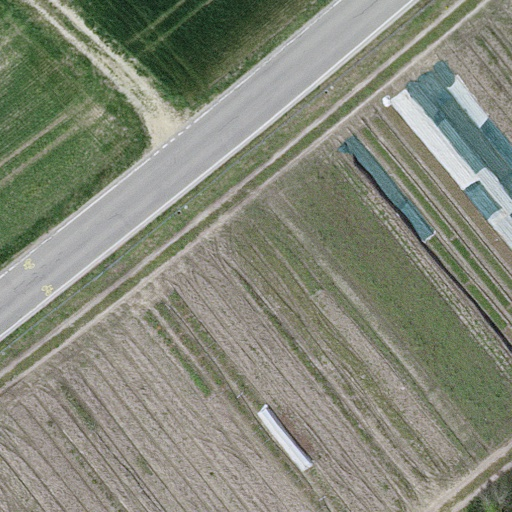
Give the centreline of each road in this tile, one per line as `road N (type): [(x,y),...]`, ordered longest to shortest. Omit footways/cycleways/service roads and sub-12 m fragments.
road 1 (tertiary): [(374,0),(0,307)]
road 2 (track): [(32,0),(194,153)]
